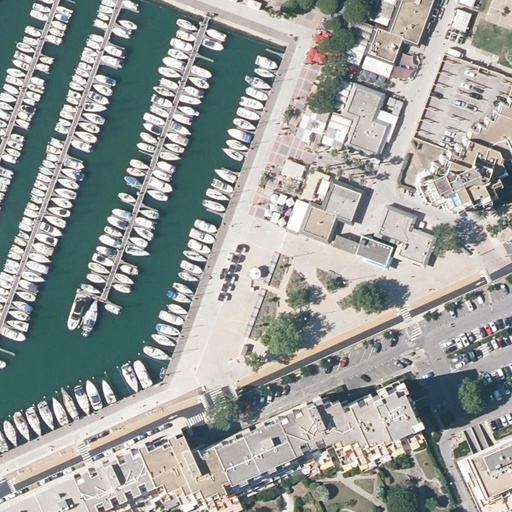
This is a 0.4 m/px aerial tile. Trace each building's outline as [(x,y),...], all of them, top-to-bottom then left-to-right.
[(249,0),(248,6),(259,9),(261,3),(250,0),(249,0)] [(402,0),(391,32),(378,28),(369,52),(393,61),(402,37),(417,43),(432,0),(402,0)] [(464,39),(471,13),(456,9),(449,35),(464,39)] [(448,151),(449,146),(462,151),(468,138),(473,123),(479,125),(481,117),(486,120),(487,119),(489,112),(494,114),(497,105),(499,106),(503,95),(508,97),(511,86),(511,78),(480,67),(444,53),(412,137),(448,151)] [(355,87),(351,98),(364,103),(368,92),(355,87)] [(368,92),(364,103),(376,107),(380,96),(368,92)] [(473,123),(468,138),(497,148),(499,155),(501,155),(504,156),(507,155),(509,159),(511,157),(511,98),(508,97),(503,95),(499,106),(497,105),(494,114),(489,112),(487,119),(486,120),(481,117),(479,125),(473,123)] [(351,98),(346,111),(358,116),(371,120),(376,107),(364,103),(351,98)] [(361,147),(371,120),(358,116),(357,116),(348,142),(361,147)] [(371,120),(361,147),(375,153),(385,126),(371,120)] [(449,146),(448,151),(446,156),(443,155),(439,164),(433,162),(430,170),(427,169),(418,174),(416,178),(418,178),(417,182),(423,195),(438,200),(442,198),(443,202),(445,203),(463,210),(462,204),(478,197),(480,200),(494,193),(490,184),(498,180),(495,172),(503,167),(499,158),(501,155),(499,155),(497,148),(468,138),(462,151),(449,146)] [(326,195),(329,181),(321,179),(318,194),(326,195)] [(333,183),(323,210),(335,214),(339,203),(354,209),(360,193),(333,183)] [(301,232),(302,230),(311,206),(297,201),(287,227),(301,232)] [(339,203),(335,214),(350,220),(354,209),(339,203)] [(311,206),(302,230),(326,239),(335,214),(323,210),(311,206)] [(388,209),(378,233),(402,243),(398,254),(422,263),(431,238),(407,229),(411,217),(388,209)] [(333,245),(354,253),(358,243),(336,235),(333,245)] [(392,247),(361,235),(358,243),(354,253),(363,256),(379,261),(383,261),(387,261),(389,255),(392,247)] [(379,261),(363,256),(361,259),(388,269),(392,257),(389,255),(387,261),(383,261),(379,261)] [(237,329),(246,304),(227,297),(217,321),(237,329)] [(350,406),(373,459),(423,436),(400,384),(371,397),(373,402),(366,405),(364,400),(350,406)] [(278,418),(299,466),(307,462),(309,467),(330,458),(337,455),(342,464),(356,458),(359,465),(373,459),(350,406),(348,403),(341,406),(340,403),(332,406),(331,402),(323,405),(320,399),(313,402),(309,404),(306,405),(278,418)] [(214,446),(236,496),(300,467),(299,466),(278,418),(247,432),(214,446)] [(160,497),(165,508),(179,502),(184,511),(198,505),(196,500),(203,497),(205,502),(209,511),(232,511),(242,508),(239,501),(236,496),(214,446),(200,453),(198,449),(191,452),(190,449),(182,432),(178,434),(168,439),(154,445),(152,441),(138,448),(160,497)] [(511,440),(460,464),(481,511),(499,511),(511,506),(511,440)] [(74,477),(89,511),(123,511),(122,509),(118,500),(126,497),(130,506),(132,511),(138,511),(140,511),(138,507),(146,504),(148,508),(155,505),(153,500),(160,497),(138,448),(106,462),(74,477)] [(0,511),(89,511),(74,477),(56,485),(0,509),(0,511)]
